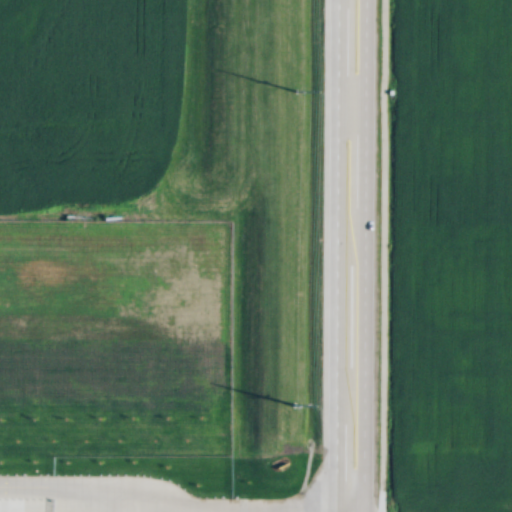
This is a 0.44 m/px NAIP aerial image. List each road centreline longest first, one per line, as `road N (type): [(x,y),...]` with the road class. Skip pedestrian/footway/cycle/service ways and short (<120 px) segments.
road 1 (secondary): [(359,511),(363,0)]
road 2 (secondary): [(333,0),(331,511)]
